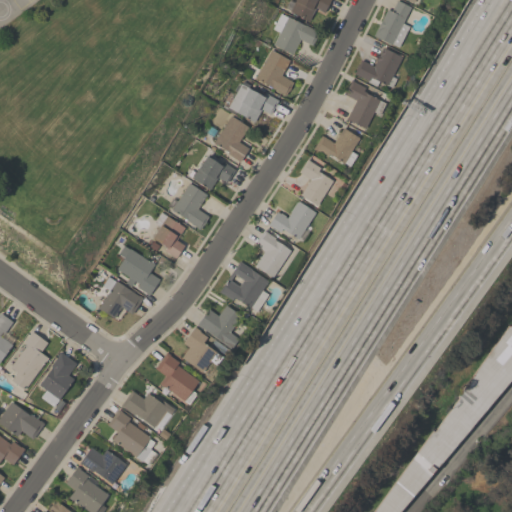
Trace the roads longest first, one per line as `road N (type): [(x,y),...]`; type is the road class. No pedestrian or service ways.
road 1 (residential): [(366,0),(324,87),(176,312),(119,364),(14,511)]
road 2 (motorway): [(255,511),(511,98)]
road 3 (motorway): [(497,0),(318,319)]
road 4 (motorway): [(511,26),(318,319)]
road 5 (motorway): [(306,511),(511,234)]
road 6 (motorway): [(318,319),(196,511)]
road 7 (residential): [(0,275),(119,364)]
